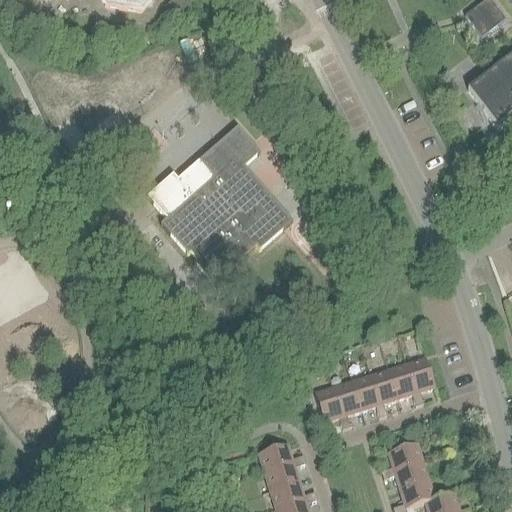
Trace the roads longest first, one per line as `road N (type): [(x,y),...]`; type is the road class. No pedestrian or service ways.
road 1 (tertiary): [(451,259),(321,0)]
road 2 (unclassified): [(329,511),(315,467),(327,447),(491,396)]
road 3 (tertiary): [(491,396),(451,259)]
